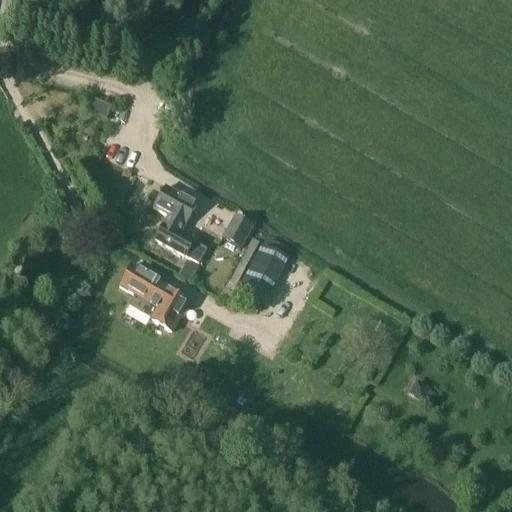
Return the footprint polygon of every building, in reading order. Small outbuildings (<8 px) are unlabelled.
[(94,100),(87,114),(107,124),(115,110),(94,100)] [(196,208),(166,191),(153,211),(167,219),(155,243),(198,267),(207,252),(179,238),(196,208)] [(220,242),(240,252),(253,229),(233,218),(220,242)] [(263,309),(288,262),(286,261),(291,254),(270,243),(266,251),(260,248),(236,295),(263,309)] [(197,270),(186,263),(177,277),(189,284),(197,270)] [(130,305),(160,322),(174,330),(188,306),(172,297),(174,294),(131,269),(120,289),(134,297),(130,305)]
